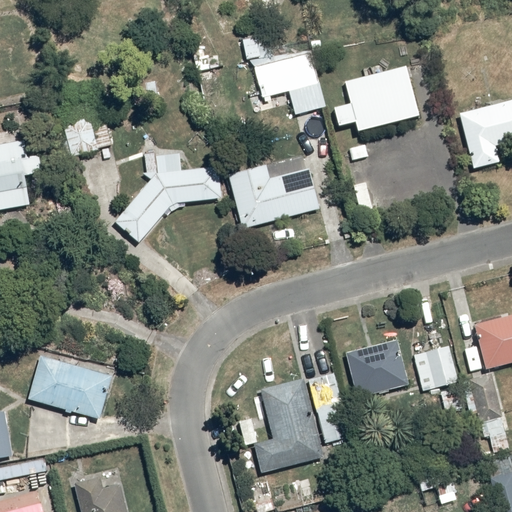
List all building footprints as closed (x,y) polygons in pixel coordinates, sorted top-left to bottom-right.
[(248,63),(255,61),(264,97),(290,91),(296,114),(326,107),(310,38),(266,49),(263,37),(243,42),(248,63)] [(225,64),(199,69),(209,116),(234,111),(225,64)] [(422,116),(409,67),(348,83),(353,103),(335,108),(341,127),(359,123),(361,132),(422,116)] [(112,145),(98,92),(65,101),(71,121),(63,123),(72,156),(112,145)] [(511,140),(511,97),(461,111),(476,168),(501,161),(497,144),(511,140)] [(0,209),(31,205),(27,177),(43,175),(39,139),(0,144),(0,209)] [(141,242),(172,209),(189,202),(222,199),(219,167),(182,170),(181,151),(146,154),(148,183),(115,219),(141,242)] [(271,178),(267,163),(231,172),(245,227),(322,208),(311,168),(271,178)] [(511,362),(511,316),(478,323),(487,368),(511,362)] [(407,385),(397,339),(347,351),(357,396),(407,385)] [(459,382),(450,345),(414,353),(422,390),(459,382)] [(112,373),(41,356),(30,401),(101,418),(112,373)] [(309,376),(325,442),(352,436),(336,370),(309,376)] [(501,409),(492,373),(466,379),(475,416),(501,409)] [(263,387),(276,439),(257,443),(264,471),(323,456),(304,378),(263,387)] [(0,459),(13,457),(8,412),(0,412),(0,459)] [(511,511),(511,453),(486,460),(500,511),(511,511)] [(53,477),(51,459),(27,461),(29,480),(53,477)] [(127,511),(117,475),(75,486),(82,511),(127,511)]
